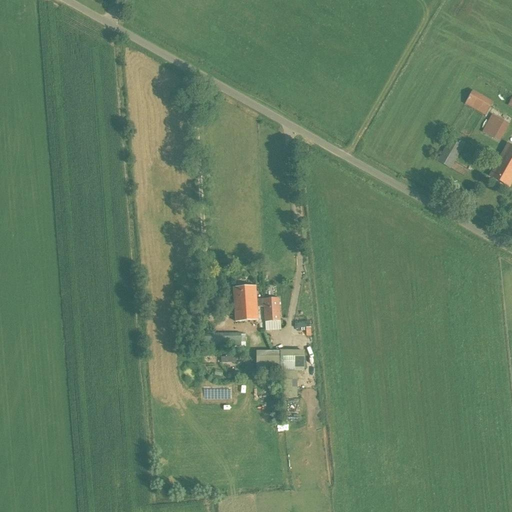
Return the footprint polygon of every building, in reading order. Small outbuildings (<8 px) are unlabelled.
[(471,92),(464,104),(485,116),(491,104),(471,92)] [(490,113),(480,130),(500,141),(509,123),(490,113)] [(450,169),(463,146),(449,139),(436,160),(450,169)] [(508,188),(511,180),(511,146),(508,145),(489,178),(508,188)] [(257,299),(256,287),(233,288),(235,322),(258,320),(257,308),(264,307),(265,323),(280,321),(279,298),(257,299)] [(200,314),(199,310),(194,311),(194,314),(183,315),(184,326),(201,325),(200,314)] [(273,352),(272,351),(256,351),(256,372),(273,372),(273,352)] [(297,372),(297,361),(297,352),(281,352),(281,351),(272,351),(273,352),(273,372),(280,372),(280,380),(297,380),(297,372)]
